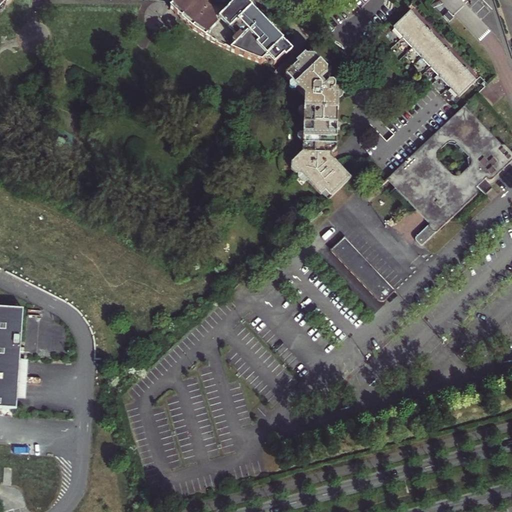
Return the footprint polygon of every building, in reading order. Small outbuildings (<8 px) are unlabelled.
[(185,24),(193,30),(205,37),(226,50),(260,64),(262,63),(267,63),(272,68),(283,57),(290,50),(241,0),(238,0),(238,1),(236,0),(229,0),(223,3),(220,4),(217,4),(214,2),(211,0),(0,0),(0,15),(15,0),(179,0),(179,3),(170,8),(185,24)] [(460,97),(477,81),(468,71),(411,11),(395,27),(460,97)] [(293,53),(290,50),(283,57),(285,60),(293,53)] [(352,177),(337,161),(332,156),(329,156),(329,151),(332,151),(337,147),(338,96),(341,96),(343,93),(343,86),(340,83),(335,83),(332,85),(327,79),(326,71),(309,53),(284,77),(304,98),(303,153),(292,163),(321,193),(322,192),(329,199),(352,177)] [(511,109),(491,86),(486,89),(482,94),(480,96),(502,119),(504,117),(511,119),(511,109)] [(501,120),(502,119),(480,96),(479,97),(501,120)] [(511,153),(504,145),(503,144),(501,145),(465,107),(458,113),(389,178),(412,202),(407,207),(402,201),(384,218),(405,241),(426,222),(429,225),(416,236),(415,237),(415,239),(416,241),(419,244),(421,245),(422,245),(424,244),(477,195),(478,191),(477,189),(476,187),(485,179),(487,180),(490,181),(493,180),(511,161),(511,153)] [(0,409),(16,411),(18,391),(20,360),(24,310),(0,308),(0,409)] [(28,361),(20,360),(18,391),(26,392),(28,361)]
